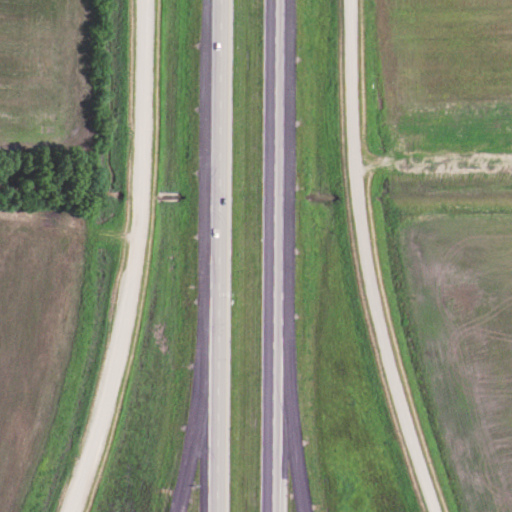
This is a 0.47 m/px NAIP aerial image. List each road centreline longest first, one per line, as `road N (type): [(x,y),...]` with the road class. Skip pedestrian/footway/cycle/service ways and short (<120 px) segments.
road 1 (residential): [(71,511),(132,289),(146,151),(147,0)]
road 2 (motorway): [(270,511),(275,0)]
road 3 (motorway): [(219,0),(214,511)]
road 4 (residential): [(435,511),(365,266),(350,163)]
road 5 (motorway): [(217,200),(201,380),(176,511)]
road 6 (motorway): [(301,511),(273,234)]
road 7 (residential): [(350,163),(351,0)]
